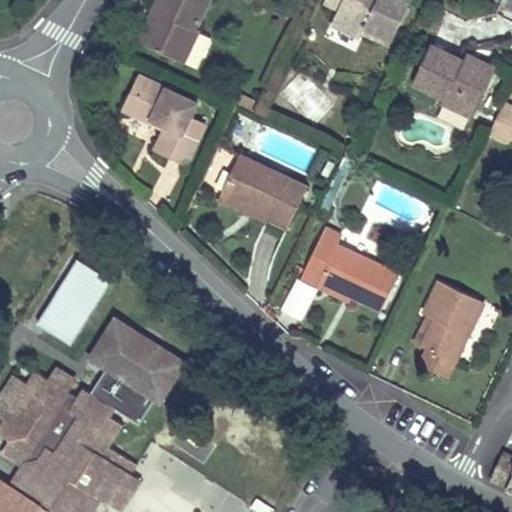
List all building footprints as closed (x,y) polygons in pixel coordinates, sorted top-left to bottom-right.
[(143,41),(183,58),(198,27),(195,26),(206,0),(155,0),(152,8),(158,10),(143,41)] [(324,0),(324,1),(338,8),(331,22),(360,36),(362,32),(389,45),(411,0),(324,0)] [(143,41),(158,10),(152,8),(138,38),(143,41)] [(462,59),(430,44),(412,81),(442,96),(474,112),(493,73),(462,59)] [(462,59),(493,73),(496,66),(466,53),(462,59)] [(129,112),(146,78),(139,74),(122,109),(129,112)] [(196,104),(146,78),(129,112),(151,124),(153,119),(167,126),(162,136),(176,144),(169,158),(184,166),(205,123),(191,116),(196,104)] [(474,112),(442,96),(440,101),(472,117),(474,112)] [(511,105),(503,101),(489,132),(507,141),(511,130),(511,105)] [(176,144),(162,136),(154,151),(169,158),(176,144)] [(343,155),(353,160),(362,142),(352,138),(343,155)] [(222,193),(241,154),(227,147),(204,194),(265,224),(269,217),(222,193)] [(308,187),(241,154),(222,193),(269,217),(288,226),(308,187)] [(301,279),(316,287),(319,280),(351,295),(381,310),(398,274),(338,245),(342,237),(325,229),(301,279)] [(39,325),(78,342),(110,271),(72,254),(39,325)] [(319,280),(316,287),(347,302),(351,295),(319,280)] [(435,319),(423,347),(427,349),(419,365),(448,378),(485,302),(440,280),(424,314),(427,315),(435,319)] [(435,319),(427,315),(415,343),(423,347),(435,319)] [(117,320),(92,358),(108,368),(92,393),(114,407),(108,417),(110,418),(115,409),(139,425),(156,399),(159,402),(184,364),(117,320)] [(0,511),(93,511),(101,500),(89,492),(109,461),(129,474),(136,464),(107,445),(121,425),(110,418),(108,417),(114,407),(92,393),(84,388),(78,397),(69,391),(74,382),(53,369),(46,380),(36,373),(28,386),(14,377),(0,398),(0,419),(4,422),(0,428),(0,436),(6,440),(0,448),(0,449),(19,462),(16,468),(23,473),(13,488),(5,483),(0,484),(0,511)] [(509,486),(508,488),(511,489),(511,454),(511,457),(503,454),(492,478),(509,486)] [(109,461),(89,492),(101,500),(119,511),(120,511),(140,482),(129,474),(109,461)] [(5,483),(13,488),(23,473),(16,468),(5,483)]
